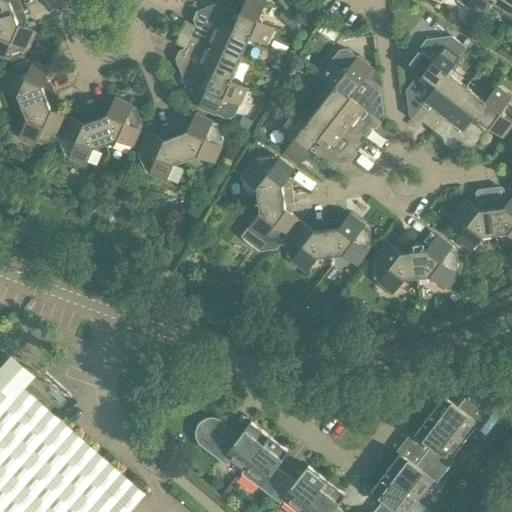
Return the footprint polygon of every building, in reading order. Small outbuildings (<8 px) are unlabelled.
[(10,2),(11,0),(0,0),(0,18),(15,13),(10,2)] [(257,0),(246,0),(233,29),(251,37),(250,38),(267,45),(274,28),(263,23),(260,15),(265,4),(257,0)] [(320,0),(308,0),(307,2),(319,9),(323,1),(320,0)] [(492,1),(492,0),(457,0),(458,2),(483,17),(492,2),(492,1)] [(511,14),(511,12),(511,0),(492,0),(492,1),(492,2),(511,14)] [(313,19),(319,9),(307,2),(301,13),(313,19)] [(20,24),(15,13),(0,18),(0,56),(9,61),(26,53),(36,32),(20,24)] [(241,59),(250,38),(251,37),(233,29),(217,21),(212,32),(196,25),(190,36),(241,59)] [(407,64),(436,86),(448,71),(449,71),(467,48),(452,35),(426,39),(407,64)] [(241,59),(190,36),(185,47),(202,55),(196,66),(213,74),(214,73),(231,81),(231,80),(241,59)] [(335,86),(351,97),(373,68),(347,49),(341,50),(320,75),(335,86)] [(22,107),(23,107),(48,98),(43,86),(51,69),(29,59),(12,67),(2,88),(10,111),(22,107)] [(434,129),(467,85),(449,71),(448,71),(436,86),(425,100),(435,108),(424,122),(434,129)] [(214,73),(213,74),(207,89),(199,107),(227,119),(236,116),(247,88),(231,80),(231,81),(214,73)] [(486,100),(467,85),(434,129),(443,136),(454,123),(464,130),(475,116),(474,116),(486,100)] [(365,108),(351,97),(335,86),(321,105),(364,138),(372,129),(357,118),(365,108)] [(497,86),(486,100),(474,116),(475,116),(503,138),(511,126),(511,120),(506,115),(504,108),(511,98),(497,86)] [(58,139),(68,116),(52,109),(48,98),(23,107),(27,118),(19,135),(41,145),(58,139)] [(107,115),(96,120),(105,144),(117,139),(134,147),(144,125),(137,108),(115,98),(107,115)] [(364,138),(321,105),(306,123),(321,135),(321,136),(335,147),(342,137),(356,148),(364,138)] [(306,123),(292,112),(280,128),(290,136),(291,142),(284,152),(299,164),(310,149),(321,136),(321,135),(306,123)] [(187,131),(176,135),(186,160),(197,155),(214,163),(224,141),(217,124),(195,114),(187,131)] [(105,144),(96,120),(85,124),(68,116),(58,139),(65,156),(87,165),(94,148),(105,144)] [(186,160),(176,135),(165,140),(148,132),(138,154),(144,171),(167,181),(174,164),(186,160)] [(257,188),(258,199),(285,196),(283,185),(295,170),(276,155),(257,157),(242,176),(257,188)] [(284,239),(300,219),(286,208),(285,196),(258,199),(260,213),(241,236),(261,251),(277,248),(285,239),(284,239)] [(511,196),(504,206),(492,208),(495,234),(508,233),(511,235),(511,196)] [(495,234),(492,208),(480,209),(466,198),(451,217),(453,236),(472,251),(483,236),(495,234)] [(339,228),(326,229),(330,256),(343,254),(357,265),(372,245),(370,227),(350,213),(339,228)] [(330,256),(326,229),(315,231),(300,219),(284,239),(285,239),(287,256),(307,272),(318,257),(330,256)] [(426,249),(413,251),(416,277),(429,275),(444,287),(459,268),(456,248),(437,234),(426,249)] [(416,277),(413,251),(401,252),(387,241),(372,259),(375,279),(393,293),(405,278),(416,277)] [(0,511),(130,511),(146,494),(20,383),(24,379),(26,376),(13,364),(7,371),(0,365),(0,511)] [(444,395),(430,414),(463,439),(473,426),(479,431),(480,430),(486,434),(502,414),(496,409),(498,407),(500,400),(500,393),(497,387),(492,382),(484,381),(477,382),(476,383),(474,385),(473,386),(471,388),(470,390),(469,392),(469,393),(468,397),(466,396),(458,406),(444,395)] [(449,458),(463,439),(430,414),(415,433),(431,445),(424,455),(446,471),(453,461),(449,458)] [(244,469),(270,435),(251,421),(240,435),(230,428),(228,428),(226,424),(221,420),(215,417),(213,417),(210,417),(208,418),(206,418),(204,419),(201,421),(200,422),(199,424),(198,426),(197,428),(196,430),(196,433),(196,436),(197,438),(198,440),(198,441),(200,443),(202,446),(226,465),(231,459),(244,469)] [(289,450),(270,435),(244,469),(241,473),(269,494),(286,473),(277,466),(289,450)] [(437,482),(446,471),(424,455),(416,464),(401,452),(386,472),(420,496),(433,479),(437,482)] [(300,511),(327,479),(308,465),(296,480),(286,473),(269,494),(280,503),(283,499),(300,511)] [(407,511),(420,496),(386,472),(371,491),(383,500),(375,511),(365,511),(407,511)] [(347,494),(327,479),(300,511),(345,511),(338,506),(347,494)]
